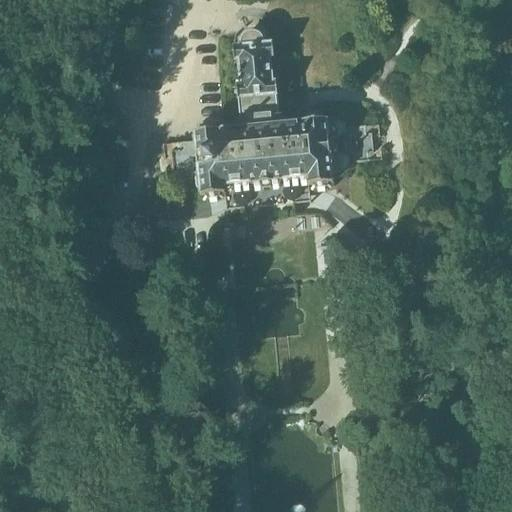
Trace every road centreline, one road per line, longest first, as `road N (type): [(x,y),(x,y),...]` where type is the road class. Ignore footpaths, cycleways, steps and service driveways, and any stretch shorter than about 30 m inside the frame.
road 1 (track): [(161,106),(54,68),(0,69)]
road 2 (track): [(367,95),(390,118),(398,188),(378,240)]
road 3 (track): [(0,248),(55,365)]
